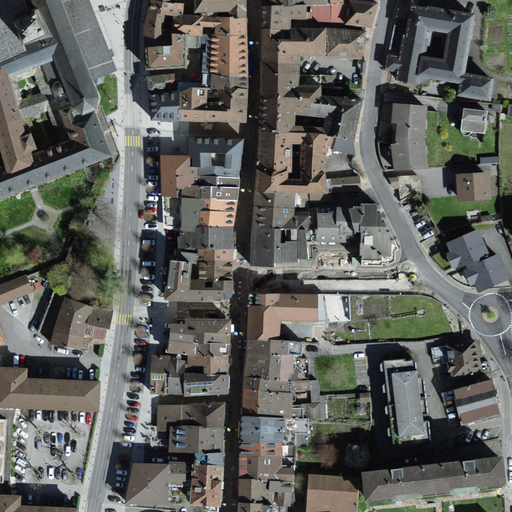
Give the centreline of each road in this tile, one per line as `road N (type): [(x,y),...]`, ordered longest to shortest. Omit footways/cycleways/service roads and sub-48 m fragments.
road 1 (secondary): [(135,0),(125,310)]
road 2 (residential): [(421,268),(365,151),(386,0)]
road 3 (residential): [(421,268),(259,274)]
